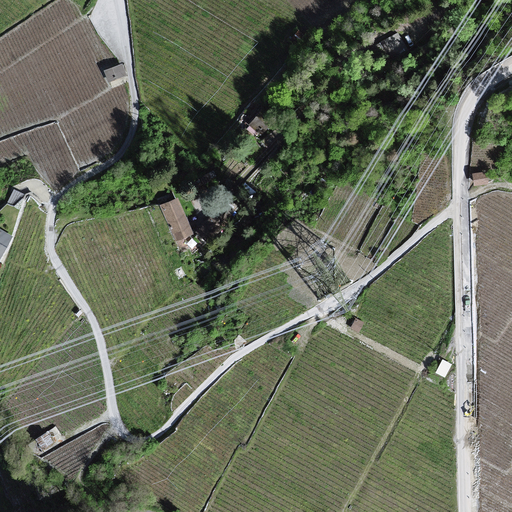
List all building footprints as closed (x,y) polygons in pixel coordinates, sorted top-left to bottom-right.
[(122,66),(106,72),(112,87),(128,81),(122,66)] [(273,124),(261,112),(249,124),(261,136),(273,124)] [(472,166),(473,180),(488,179),(488,165),(472,166)] [(11,175),(6,188),(20,193),(25,180),(11,175)] [(178,199),(160,207),(176,243),(194,236),(178,199)] [(223,206),(198,233),(209,244),(235,218),(223,206)] [(0,262),(14,237),(0,229),(0,262)] [(442,355),(435,368),(445,373),(451,360),(442,355)] [(47,431),(34,438),(40,449),(53,442),(47,431)]
